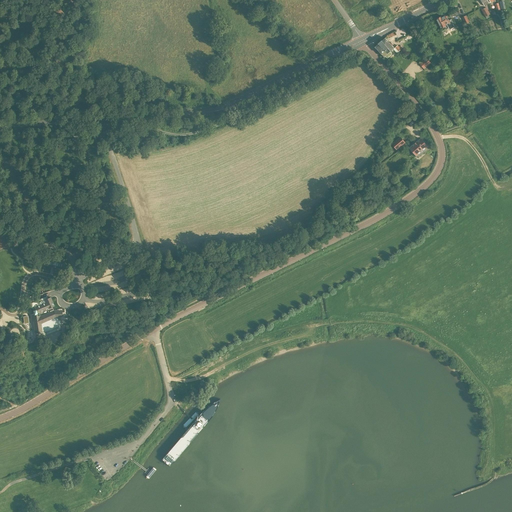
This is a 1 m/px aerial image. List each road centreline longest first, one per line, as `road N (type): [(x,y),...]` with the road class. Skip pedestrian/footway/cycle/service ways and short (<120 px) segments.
road 1 (tertiary): [(154,329),(385,213),(433,178),(442,156),(438,137),(362,41)]
road 2 (track): [(166,378),(187,379),(291,330),(353,320),(397,324),(429,334),(465,362),(488,395),(499,445),(511,454)]
road 3 (unclassified): [(0,154),(18,182),(24,239),(64,251),(74,274),(84,276),(124,258),(136,238),(102,120)]
road 4 (tertiary): [(102,120),(239,104),(362,41)]
road 5 (unclassified): [(88,457),(142,440),(169,403),(154,329)]
road 6 (tertiary): [(0,418),(154,329)]
